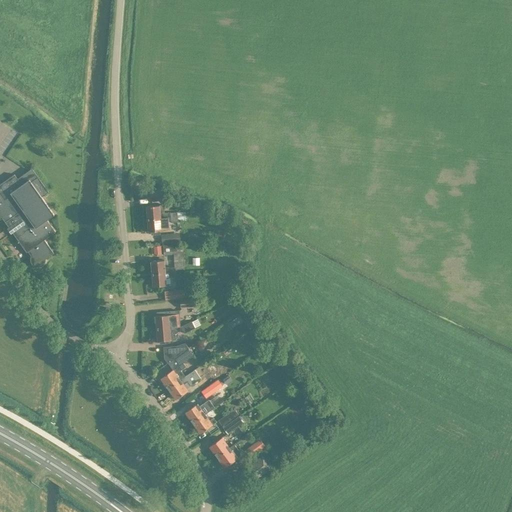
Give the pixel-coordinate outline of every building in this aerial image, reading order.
[(0,213),(4,220),(8,225),(6,226),(10,231),(12,230),(26,250),(27,249),(31,254),(30,257),(31,260),(32,262),(34,263),(36,264),(38,264),(40,263),(42,262),(44,259),(44,257),(53,250),(44,237),(55,229),(46,218),(53,213),(41,195),(47,190),(31,166),(16,177),(13,172),(0,181),(0,213)] [(148,189),(150,197),(157,196),(156,188),(148,189)] [(163,203),(159,203),(145,204),(146,217),(170,215),(176,217),(176,210),(169,210),(163,210),(163,203)] [(177,220),(176,217),(170,215),(146,217),(147,229),(168,228),(167,219),(170,219),(177,220)] [(179,231),(161,232),(161,241),(180,240),(179,231)] [(173,265),(164,265),(163,258),(150,259),(151,271),(174,269),(188,268),(188,264),(183,262),(183,251),(185,251),(185,243),(175,243),(175,242),(161,243),(162,253),(172,252),(173,265)] [(250,259),(249,251),(241,250),(241,251),(243,251),(243,255),(244,255),(244,259),(250,259)] [(174,269),(151,271),(152,284),(165,283),(165,275),(174,274),(175,282),(190,281),(189,269),(185,269),(184,269),(188,269),(188,268),(174,269)] [(245,280),(237,283),(240,291),(248,289),(245,280)] [(183,287),(164,289),(164,298),(179,296),(184,296),(183,287)] [(184,296),(179,296),(180,306),(198,304),(197,295),(184,296)] [(156,313),(154,313),(155,326),(169,325),(179,324),(178,309),(156,310),(156,313)] [(169,325),(155,326),(156,339),(157,343),(171,342),(171,338),(174,338),(174,329),(179,329),(184,330),(194,325),(191,319),(179,325),(179,324),(169,325)] [(166,361),(186,347),(187,346),(184,342),(175,345),(171,345),(171,350),(164,351),(163,357),(166,361)] [(184,366),(181,361),(191,354),(186,347),(166,361),(171,368),(160,376),(167,387),(179,378),(183,375),(179,369),(184,366)] [(290,358),(288,353),(284,356),(284,357),(280,360),(287,369),(292,365),(288,360),(290,358)] [(230,367),(224,359),(204,374),(210,381),(230,367)] [(193,368),(183,375),(179,378),(167,387),(175,397),(187,388),(181,381),(181,380),(185,377),(189,383),(199,376),(193,368)] [(233,368),(227,371),(231,377),(236,373),(233,368)] [(225,382),(231,378),(228,373),(222,378),(225,382)] [(217,378),(200,390),(205,396),(222,385),(217,378)] [(191,420),(204,412),(201,409),(202,409),(196,401),(184,410),(191,420)] [(317,407),(322,413),(330,406),(326,401),(317,407)] [(237,412),(233,407),(217,418),(221,424),(237,412)] [(204,412),(191,420),(199,431),(211,422),(215,419),(212,415),(208,418),(206,415),(204,412)] [(222,426),(226,431),(243,420),(238,414),(222,426)] [(216,455),(228,446),(226,443),(221,435),(208,444),(216,455)] [(249,456),(260,448),(254,439),(243,447),(249,456)] [(233,442),(228,446),(216,455),(224,465),(241,453),(233,442)] [(261,453),(246,464),(255,476),(270,466),(261,453)]
